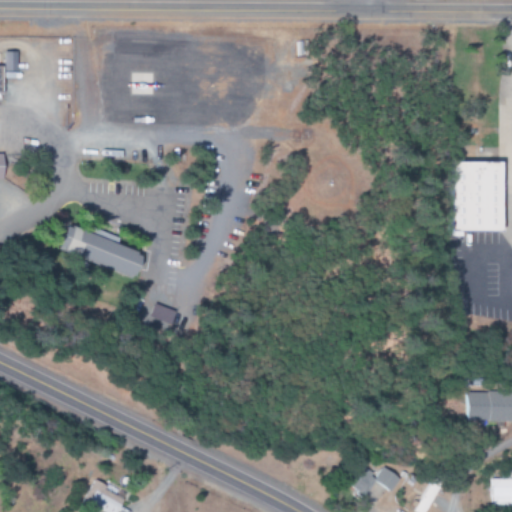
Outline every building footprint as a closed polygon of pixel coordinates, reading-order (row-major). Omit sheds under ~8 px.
[(3,71),(16,71),(16,52),(3,52),(3,71)] [(452,231),(502,231),(502,162),(451,162),(452,231)] [(96,231),(94,234),(66,226),(58,253),(135,276),(142,254),(116,246),(118,237),(96,231)] [(154,303),(148,318),(184,332),(190,317),(154,303)] [(511,392),(464,392),(463,421),(511,421),(511,392)] [(373,481),(390,491),(398,478),(379,466),(374,474),(363,467),(348,491),(362,499),(373,481)] [(490,505),(511,504),(511,478),(489,479),(490,505)] [(101,511),(115,511),(123,500),(105,490),(107,487),(94,479),(82,501),(101,511)] [(411,511),(412,511),(423,511),(439,485),(428,479),(411,511)]
